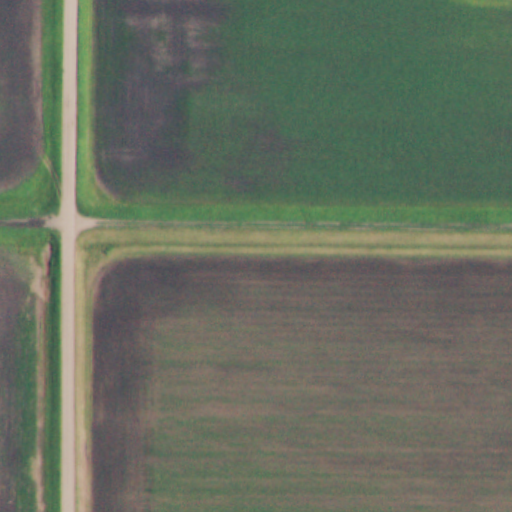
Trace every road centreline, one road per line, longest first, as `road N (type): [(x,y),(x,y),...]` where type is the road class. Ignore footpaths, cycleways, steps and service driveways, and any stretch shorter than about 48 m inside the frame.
road 1 (residential): [(70,511),(70,0)]
road 2 (track): [(511,222),(68,221)]
